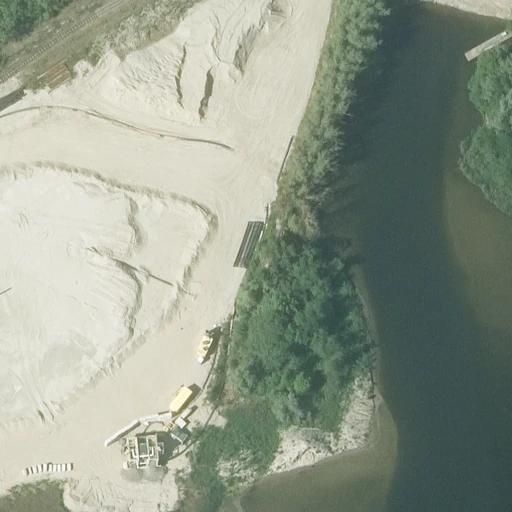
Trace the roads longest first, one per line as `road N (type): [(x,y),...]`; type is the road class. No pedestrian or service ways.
road 1 (track): [(152,0),(62,59),(53,84),(55,119),(213,318),(201,388),(183,414),(151,435),(84,451),(0,457)]
road 2 (track): [(213,318),(259,219),(320,0)]
